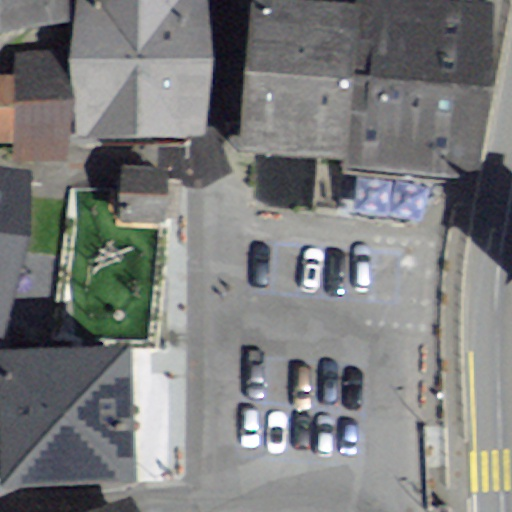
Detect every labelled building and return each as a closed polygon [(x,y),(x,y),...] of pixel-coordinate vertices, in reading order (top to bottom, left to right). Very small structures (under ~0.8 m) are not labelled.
[(58,0),(0,0),(0,33),(24,29),(63,22),(58,0)] [(197,128),(197,69),(196,0),(83,0),(84,71),(85,129),(197,128)] [(479,5),(434,0),(364,0),(363,15),(289,8),(263,5),(251,120),(249,140),(350,151),(348,166),(403,172),(461,178),(479,5)] [(66,164),(69,62),(14,60),(13,77),(0,76),(0,144),(13,145),(13,162),(66,164)] [(163,219),(166,172),(125,169),(123,216),(163,219)] [(0,173),(0,333),(5,334),(26,177),(0,173)] [(0,481),(134,476),(128,350),(0,355),(0,481)]
